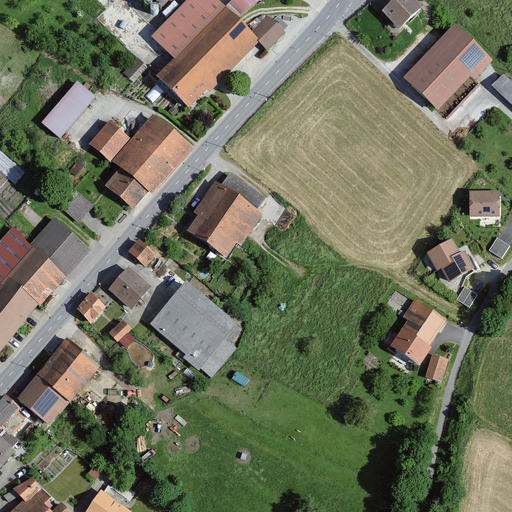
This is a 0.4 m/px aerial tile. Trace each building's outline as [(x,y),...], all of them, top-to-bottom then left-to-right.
[(218,0),(193,0),(155,38),(177,60),(160,77),(193,110),(261,43),(254,36),(242,23),(218,0)] [(258,0),(230,0),(225,5),(242,23),(262,4),(258,0)] [(402,0),(386,17),(404,35),(428,10),(418,0),(402,0)] [(273,17),(254,36),(261,43),(271,52),(289,32),(273,17)] [(460,27),(409,81),(448,117),(498,63),(460,27)] [(511,104),(511,80),(507,75),(495,87),(511,104)] [(80,82),(44,122),(63,139),(99,98),(80,82)] [(134,138),(115,161),(123,167),(109,185),(138,209),(152,191),(157,195),(199,143),(158,110),(134,138)] [(113,120),(93,143),(115,161),(134,138),(113,120)] [(202,214),(191,230),(230,257),(240,242),(245,245),(267,214),(220,181),(198,211),(202,214)] [(500,192),(470,192),(470,216),(499,216),(500,192)] [(80,193),(65,209),(81,224),(96,208),(80,193)] [(58,217),(34,243),(71,276),(94,249),(58,217)] [(0,279),(7,284),(38,248),(34,243),(16,226),(0,244),(0,279)] [(497,237),(490,250),(504,257),(511,243),(497,237)] [(143,239),(132,251),(150,267),(161,255),(143,239)] [(458,240),(432,253),(441,272),(446,269),(453,282),(478,269),(470,252),(465,254),(458,240)] [(38,248),(14,276),(46,304),(71,276),(38,248)] [(131,267),(113,289),(136,309),(155,287),(131,267)] [(7,284),(0,292),(0,353),(3,356),(46,304),(14,276),(7,284)] [(191,280),(152,324),(203,368),(242,325),(191,280)] [(465,286),(458,298),(471,306),(478,294),(465,286)] [(96,292),(80,308),(96,323),(111,306),(96,292)] [(401,322),(408,327),(433,344),(448,320),(417,299),(401,322)] [(127,320),(114,333),(123,341),(136,328),(127,320)] [(408,327),(396,345),(424,364),(437,347),(433,344),(408,327)] [(71,340),(20,399),(36,413),(51,425),(102,366),(71,340)] [(443,381),(450,357),(433,353),(426,377),(443,381)] [(13,392),(0,406),(0,422),(14,436),(36,413),(20,399),(13,392)] [(0,474),(21,450),(0,431),(0,474)] [(29,499),(15,511),(75,511),(34,470),(17,487),(29,499)] [(115,511),(99,500),(90,511),(115,511)]
